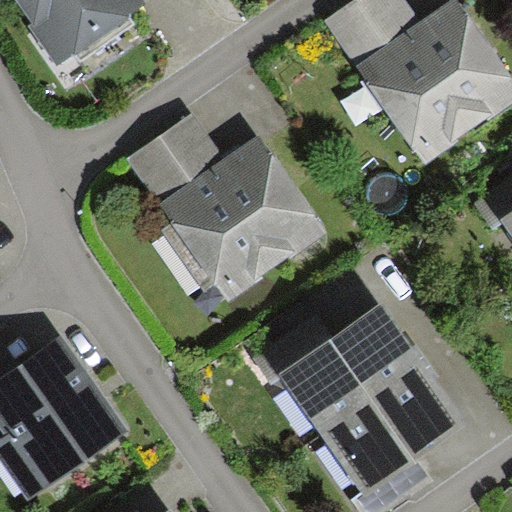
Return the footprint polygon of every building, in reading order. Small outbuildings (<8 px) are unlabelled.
[(8,0),(59,71),(145,10),(138,0),(8,0)] [(352,0),(325,19),(425,170),(511,110),(511,79),(459,2),(430,22),(422,27),(404,0),(352,0)] [(128,162),(229,306),(328,239),(262,140),(237,157),(226,164),(193,117),(128,162)] [(511,249),(511,167),(467,199),(495,239),(502,235),(511,249)] [(260,361),(367,511),(381,511),(475,446),(450,410),(425,375),(400,340),(375,305),(327,339),(315,321),(260,361)] [(0,465),(26,504),(125,436),(57,339),(21,364),(0,334),(0,465)]
